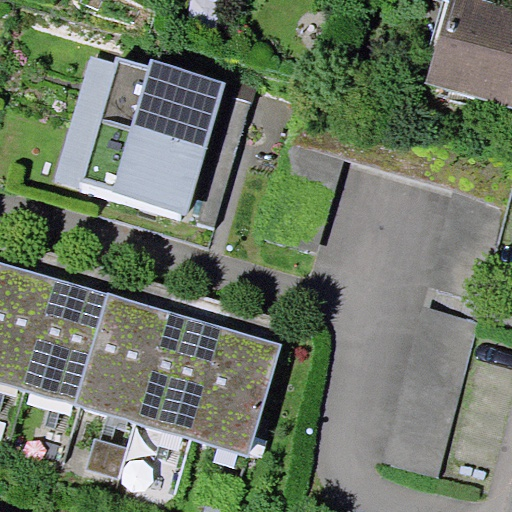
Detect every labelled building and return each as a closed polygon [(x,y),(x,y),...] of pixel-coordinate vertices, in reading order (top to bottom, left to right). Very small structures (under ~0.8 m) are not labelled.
[(511,31),(450,13),(428,90),(511,114),(511,31)] [(75,196),(175,226),(187,184),(204,127),(212,101),(111,71),(75,196)] [(479,308),(511,183),(511,155),(300,94),(257,244),(312,260),(339,168),(448,200),(423,294),(479,308)] [(0,391),(244,463),(273,362),(257,357),(199,340),(144,324),(84,307),(33,292),(0,282),(0,391)] [(377,469),(434,484),(474,328),(418,314),(377,469)]
